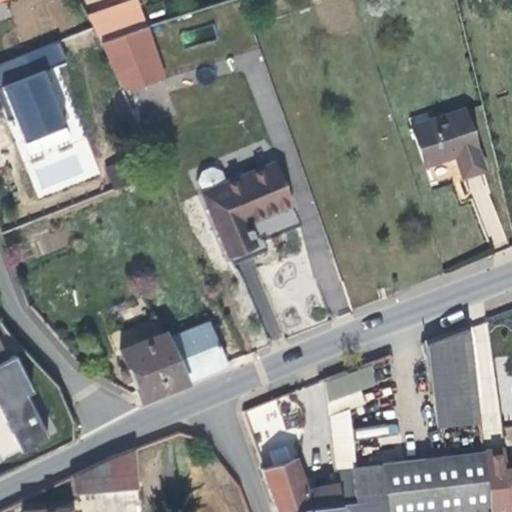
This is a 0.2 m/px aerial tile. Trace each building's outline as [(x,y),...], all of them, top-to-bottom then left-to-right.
[(100,40),(146,25),(137,0),(131,0),(87,15),(100,40)] [(100,40),(124,89),(164,78),(146,25),(100,40)] [(0,63),(0,86),(0,88),(43,70),(65,61),(57,40),(0,63)] [(43,70),(0,88),(13,118),(22,141),(23,141),(64,124),(65,124),(43,70)] [(0,103),(7,120),(13,118),(0,88),(0,86),(0,103)] [(461,175),(483,168),(463,108),(411,125),(424,164),(442,158),(454,154),(461,175)] [(70,138),(64,124),(23,141),(29,155),(70,138)] [(127,161),(107,169),(115,188),(135,180),(127,161)] [(273,162),(225,182),(201,192),(228,256),(254,245),(244,222),(268,212),(290,202),(273,162)] [(196,180),(201,192),(225,182),(220,170),(210,166),(200,171),(196,180)] [(161,333),(119,350),(127,370),(120,372),(123,380),(130,378),(138,398),(184,380),(225,363),(208,321),(164,339),(161,333)] [(478,423),(466,326),(422,342),(433,428),(478,423)] [(0,343),(0,460),(4,459),(3,457),(19,450),(18,447),(25,443),(27,446),(46,436),(24,393),(31,390),(13,355),(7,357),(0,343)] [(325,402),(374,384),(370,361),(323,378),(325,402)] [(481,436),(499,435),(496,374),(478,375),(481,436)] [(257,439),(281,433),(272,401),(249,408),(257,439)] [(333,439),(351,439),(350,411),(332,412),(333,439)] [(112,455),(70,475),(72,492),(137,487),(134,447),(112,455)] [(488,511),(509,511),(508,502),(511,501),(511,468),(505,469),(503,449),(482,452),(488,511)] [(488,511),(482,452),(421,459),(381,463),(385,498),(386,511),(488,511)] [(302,477),(295,455),(260,467),(269,490),(277,510),(307,506),(339,503),(337,482),(335,482),(315,487),(306,489),(302,477)] [(340,511),(366,511),(365,501),(385,498),(381,463),(334,469),(335,482),(337,482),(339,503),(340,511)] [(306,476),(302,477),(306,489),(315,487),(313,480),(306,476)] [(365,501),(366,511),(386,511),(385,498),(365,501)] [(307,506),(307,511),(340,511),(339,503),(307,506)]
